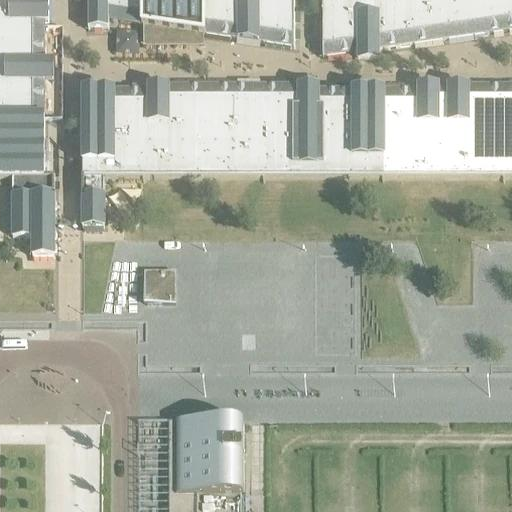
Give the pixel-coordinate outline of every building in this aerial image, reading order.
[(0,0),(0,181),(12,182),(12,215),(10,215),(10,222),(12,222),(12,228),(10,228),(10,235),(12,235),(12,241),(18,241),(18,243),(25,243),(25,241),(32,241),(32,261),(54,261),(54,242),(56,242),(56,235),(54,235),(54,224),(56,224),(56,218),(54,218),(54,212),(56,212),(56,205),(54,205),(54,200),(58,200),(58,198),(54,198),(54,182),(58,182),(58,180),(44,180),(44,174),(45,174),(45,172),(45,168),(44,168),(44,150),(44,90),(44,54),(46,54),(46,48),(44,48),(44,42),(46,42),(46,35),(44,35),(44,30),(44,25),(48,25),(47,0),(0,0)] [(86,2),(86,9),(87,9),(87,33),(108,33),(108,24),(113,24),(143,29),(202,37),(233,42),(268,47),(268,49),(275,50),(275,48),(281,49),(281,51),(287,52),(287,50),(294,51),(294,12),(297,12),(297,0),(87,0),(87,2),(86,2)] [(320,35),(320,42),(322,42),(322,61),(328,60),(329,62),(335,61),(335,59),(341,58),(341,60),(348,59),(348,57),(353,56),(383,52),(413,48),(443,44),(473,39),(491,37),(491,38),(498,38),(498,36),(503,35),(511,33),(511,0),(321,0),(322,12),(322,35),(320,35)] [(508,89),(473,89),(418,89),(418,93),(396,93),(396,91),(388,91),(388,93),(348,93),(348,91),(341,91),(341,93),(335,93),(335,91),(328,91),(328,93),(318,93),(318,89),(288,89),(288,87),(281,87),(281,89),(275,89),(275,87),(268,87),(268,89),(228,89),(228,87),(221,87),(221,89),(148,89),(147,93),(138,93),(138,91),(131,91),(131,93),(125,93),(125,91),(118,91),(118,93),(95,93),(95,91),(88,91),(88,93),(82,93),(82,96),(80,96),(80,102),(82,102),(82,138),(80,138),(80,144),(82,144),(82,155),(80,155),(80,162),(82,162),(82,168),(80,168),(80,172),(80,174),(82,174),(82,180),(77,180),(77,182),(82,182),(82,198),(77,198),(77,200),(82,200),(82,205),(80,205),(80,212),(82,212),(82,231),(104,231),(104,225),(106,225),(106,218),(104,218),(104,212),(106,212),(106,205),(104,205),(104,200),(104,182),(117,182),(117,184),(124,184),(124,182),(142,182),(142,185),(144,185),(144,182),(148,182),(148,180),(153,180),(153,182),(262,182),(262,185),(264,185),(264,182),(343,182),(343,180),(347,180),(347,182),(381,182),(381,185),(383,185),(383,182),(502,182),(502,185),(504,185),(504,182),(511,181),(511,87),(508,87),(508,89)] [(174,307),(174,275),(144,275),(144,287),(145,287),(145,307),(163,307),(174,307)] [(168,425),(167,511),(241,511),(242,499),(243,499),(243,425),(168,425)]
